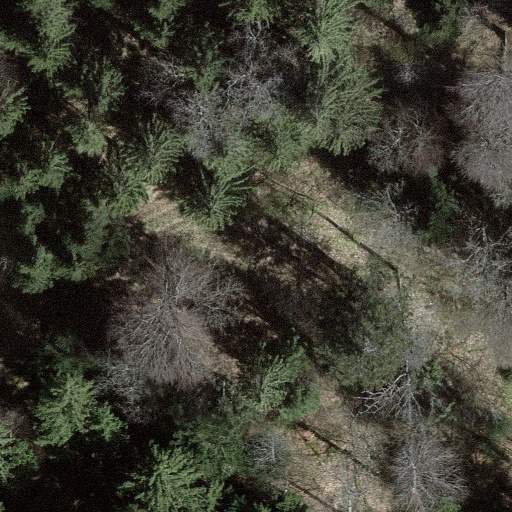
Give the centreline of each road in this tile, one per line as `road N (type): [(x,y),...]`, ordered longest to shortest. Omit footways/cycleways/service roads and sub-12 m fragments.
road 1 (track): [(0,288),(149,226),(497,0)]
road 2 (track): [(511,300),(363,238),(176,209)]
road 3 (track): [(511,60),(389,71)]
